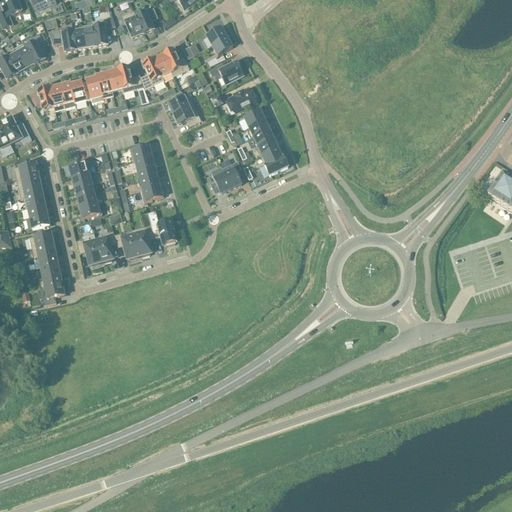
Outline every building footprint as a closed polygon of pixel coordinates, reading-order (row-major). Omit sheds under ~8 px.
[(0,0),(0,4),(5,15),(0,17),(0,24),(3,31),(13,27),(9,19),(21,14),(18,6),(20,5),(18,0),(0,0)] [(30,0),(34,8),(47,2),(50,9),(57,6),(54,0),(30,0)] [(202,0),(168,0),(172,4),(176,1),(184,12),(202,0)] [(329,0),(314,0),(317,3),(312,7),(320,16),(326,12),(323,8),(331,2),(329,0)] [(410,0),(407,0),(404,3),(413,12),(418,8),(428,18),(437,9),(428,0),(414,0),(413,2),(410,0)] [(428,0),(437,9),(445,0),(428,0)] [(54,17),(63,13),(60,5),(50,9),(54,17)] [(395,17),(385,25),(400,43),(411,35),(401,22),(405,18),(397,9),(392,13),(395,17)] [(136,19),(143,36),(143,37),(144,37),(154,32),(151,25),(159,22),(155,11),(146,15),(136,19)] [(295,12),(275,23),(281,34),(301,24),(295,12)] [(134,14),(123,19),(132,41),(143,36),(136,19),(134,14)] [(115,29),(112,20),(106,21),(108,31),(115,29)] [(45,24),(47,32),(54,31),(52,22),(45,24)] [(103,23),(92,25),(93,27),(94,31),(97,49),(96,49),(97,49),(108,48),(104,29),(103,23)] [(301,24),(281,34),(288,46),(300,39),(303,45),(314,39),(311,33),(307,35),(301,24)] [(93,27),(83,28),(84,33),(87,51),(96,49),(97,49),(94,31),(93,27)] [(372,36),(361,42),(373,61),(384,54),(377,42),(382,39),(375,28),(369,32),(372,36)] [(73,30),(62,32),(62,36),(64,47),(66,55),(77,53),(77,52),(76,52),(73,35),(74,35),(74,34),(73,30)] [(227,40),(221,30),(207,39),(212,49),(227,40)] [(64,47),(62,36),(62,32),(48,34),(54,49),(64,47)] [(74,35),(73,35),(76,52),(77,52),(87,51),(84,33),(74,35)] [(31,38),(21,43),(26,51),(35,67),(34,67),(35,67),(45,62),(39,52),(46,48),(39,37),(33,40),(31,38)] [(8,49),(12,47),(8,39),(0,43),(0,46),(2,49),(7,46),(8,49)] [(227,40),(212,49),(218,59),(233,50),(227,40)] [(348,45),(342,48),(349,59),(354,56),(362,68),(373,61),(361,42),(351,49),(348,45)] [(311,59),(298,66),(304,77),(324,67),(318,56),(322,54),(319,48),(308,53),(311,59)] [(194,59),(189,49),(183,53),(188,62),(194,59)] [(26,51),(17,56),(26,72),(34,67),(35,67),(26,51)] [(174,53),(163,58),(171,75),(173,80),(173,79),(189,72),(184,61),(179,63),(174,53)] [(0,58),(0,73),(2,72),(7,82),(17,77),(17,76),(8,61),(9,61),(8,60),(6,55),(5,55),(0,58)] [(9,61),(8,61),(17,76),(26,72),(17,56),(9,61)] [(342,57),(337,60),(342,71),(348,68),(342,57)] [(163,58),(154,63),(162,80),(162,79),(171,75),(163,58)] [(208,64),(210,69),(219,65),(225,62),(223,58),(217,62),(216,60),(208,64)] [(141,80),(140,81),(144,91),(145,93),(154,89),(164,84),(162,79),(162,80),(154,63),(143,67),(148,77),(141,80)] [(243,72),(239,64),(225,71),(223,66),(209,73),(212,78),(213,77),(216,83),(222,80),(226,87),(243,78),(241,73),(243,72)] [(304,77),(303,77),(310,89),(330,78),(324,67),(304,77)] [(129,70),(118,73),(123,91),(122,92),(123,96),(124,96),(135,93),(144,91),(140,81),(141,80),(140,78),(131,80),(129,70)] [(118,73),(107,76),(112,94),(113,94),(122,92),(123,91),(118,73)] [(97,79),(96,79),(97,81),(103,102),(113,99),(114,99),(113,94),(112,94),(107,76),(97,79)] [(97,81),(86,84),(87,87),(91,102),(93,107),(103,104),(103,102),(97,81)] [(71,86),(70,86),(76,106),(86,103),(83,88),(82,85),(71,88),(71,86)] [(70,86),(60,89),(66,112),(76,109),(76,106),(70,86)] [(204,90),(206,96),(212,93),(209,88),(204,90)] [(60,89),(49,91),(54,110),(55,115),(55,114),(66,112),(60,89)] [(49,91),(38,94),(43,113),(54,110),(49,91)] [(139,92),(143,108),(150,106),(145,93),(144,91),(139,92)] [(243,93),(234,97),(234,99),(229,101),(236,116),(257,106),(250,91),(244,94),(243,93)] [(169,107),(174,118),(194,108),(189,98),(169,107)] [(219,98),(211,102),(215,110),(222,106),(219,98)] [(369,114),(345,133),(354,143),(354,142),(356,144),(367,158),(366,158),(374,168),(375,168),(381,175),(391,167),(390,166),(404,155),(404,156),(414,148),(406,139),(407,139),(406,137),(404,139),(398,131),(400,130),(399,129),(398,129),(378,105),(369,113),(369,114)] [(194,108),(174,118),(178,128),(187,124),(190,129),(201,124),(194,108)] [(261,114),(244,121),(245,122),(249,131),(265,123),(265,122),(263,118),(261,114)] [(0,126),(10,147),(22,142),(24,147),(32,143),(25,130),(18,133),(12,121),(7,123),(6,121),(0,124),(1,126),(0,126)] [(249,131),(246,132),(251,141),(253,140),(269,132),(267,128),(266,124),(265,123),(249,131)] [(48,133),(53,132),(51,124),(43,126),(48,133)] [(0,155),(0,152),(10,147),(0,126),(0,158),(1,158),(0,155)] [(269,132),(253,140),(258,149),(274,142),(273,140),(271,137),(269,132)] [(274,142),(258,149),(262,158),(278,151),(276,146),(274,143),(274,142)] [(138,150),(130,153),(133,165),(152,160),(149,149),(150,149),(150,148),(148,149),(139,152),(138,150)] [(278,151),(262,158),(266,167),(282,160),(282,159),(280,155),(278,151)] [(266,167),(265,168),(270,178),(288,170),(283,159),(282,160),(266,167)] [(152,160),(133,165),(135,165),(138,174),(155,169),(152,160)] [(25,162),(15,165),(17,170),(27,168),(25,162)] [(91,176),(88,164),(79,166),(80,167),(71,170),(71,169),(68,170),(68,171),(69,170),(72,181),(91,176)] [(238,165),(222,172),(224,176),(231,192),(242,187),(236,174),(241,172),(238,165)] [(36,166),(14,171),(17,182),(39,177),(36,166)] [(155,169),(138,174),(140,184),(157,179),(155,169)] [(211,175),(216,185),(210,187),(215,197),(220,195),(221,197),(231,192),(224,176),(222,172),(221,170),(211,175)] [(91,176),(72,181),(75,191),(92,186),(89,177),(91,176)] [(511,182),(503,176),(496,187),(488,198),(511,213),(511,182)] [(39,177),(17,182),(19,192),(41,187),(39,177)] [(157,179),(140,184),(143,193),(141,194),(160,189),(157,179)] [(5,185),(0,185),(0,195),(0,196),(3,195),(8,194),(6,184),(5,185)] [(92,186),(75,191),(77,201),(95,196),(92,186)] [(41,187),(19,192),(21,202),(23,201),(43,197),(41,187)] [(160,189),(141,194),(144,206),(153,204),(152,203),(161,200),(161,201),(164,200),(164,199),(163,200),(160,189)] [(95,196),(77,201),(80,211),(99,205),(97,206),(95,196)] [(43,197),(23,201),(23,202),(25,211),(26,212),(28,211),(45,207),(43,197)] [(102,218),(99,205),(80,211),(83,221),(82,221),(82,222),(85,221),(94,219),(94,220),(102,218)] [(45,207),(28,211),(30,221),(47,217),(45,207)] [(156,214),(148,216),(151,228),(154,241),(161,239),(163,248),(165,248),(165,249),(166,249),(168,249),(170,249),(173,248),(176,246),(175,245),(177,244),(175,238),(176,238),(173,229),(173,230),(171,224),(159,227),(156,214)] [(110,227),(121,224),(119,216),(108,218),(110,227)] [(30,221),(27,222),(29,233),(32,232),(50,228),(47,217),(30,221)] [(151,228),(133,233),(140,261),(150,258),(149,256),(152,256),(148,243),(154,241),(151,228)] [(0,249),(12,251),(8,234),(0,233),(0,249)] [(140,261),(133,233),(132,233),(133,238),(122,241),(121,236),(114,238),(118,251),(124,249),(127,262),(130,262),(130,263),(140,261)] [(107,240),(96,243),(102,267),(112,264),(111,262),(114,262),(110,248),(116,247),(117,251),(118,251),(114,238),(113,234),(106,235),(107,240)] [(51,236),(29,241),(32,252),(54,247),(51,236)] [(102,267),(96,243),(84,246),(83,242),(76,243),(80,256),(86,254),(90,268),(92,268),(92,269),(102,267)] [(54,247),(32,252),(34,262),(39,261),(56,257),(54,247)] [(56,257),(39,261),(41,271),(58,267),(56,257)] [(58,267),(41,271),(43,280),(43,281),(60,277),(58,267)] [(43,280),(38,281),(38,282),(40,292),(41,292),(45,291),(62,287),(60,277),(43,281),(43,280)] [(47,301),(43,302),(44,309),(56,306),(55,300),(65,298),(62,287),(45,291),(47,301)]
